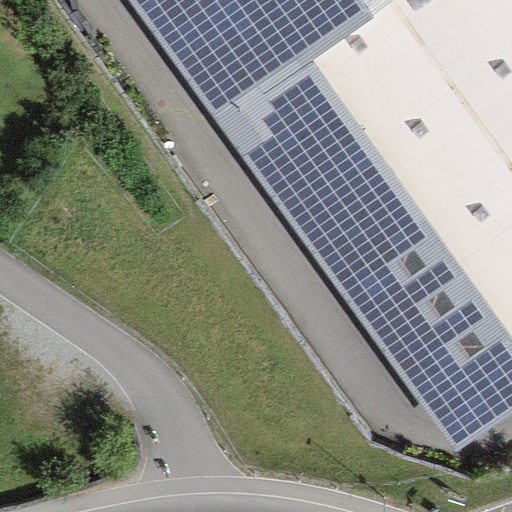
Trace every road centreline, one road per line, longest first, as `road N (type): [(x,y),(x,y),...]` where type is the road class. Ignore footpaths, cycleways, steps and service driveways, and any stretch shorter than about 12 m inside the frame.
road 1 (unknown): [(511,420),(468,432),(439,428),(344,323),(115,0)]
road 2 (residential): [(0,269),(148,378),(177,418),(190,511)]
